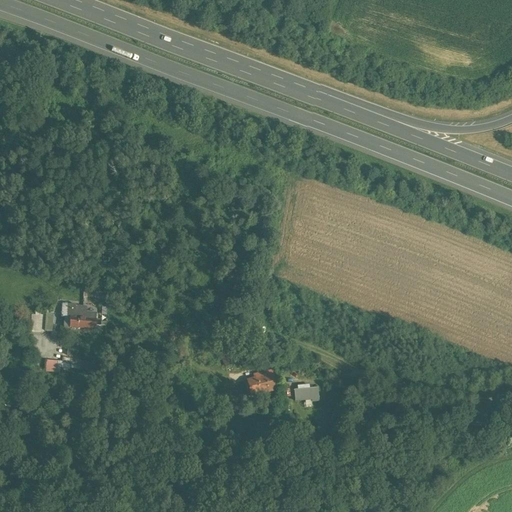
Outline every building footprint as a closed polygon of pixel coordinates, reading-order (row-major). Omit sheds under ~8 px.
[(84,310),(74,310),(74,308),(61,307),(61,319),(64,319),(64,331),(94,332),(95,317),(84,316),(84,310)] [(52,315),(46,314),(44,334),(50,334),(52,315)] [(63,361),(61,370),(67,371),(68,368),(81,370),(81,365),(63,361)] [(47,375),(47,376),(51,376),(51,374),(58,374),(59,365),(46,364),(45,373),(47,373),(47,375)] [(274,371),(253,376),(253,380),(246,381),(250,397),(278,391),(274,371)] [(308,386),(298,387),(299,390),(294,391),(295,401),(312,399),(312,402),(318,401),(317,388),(308,389),(308,386)]
